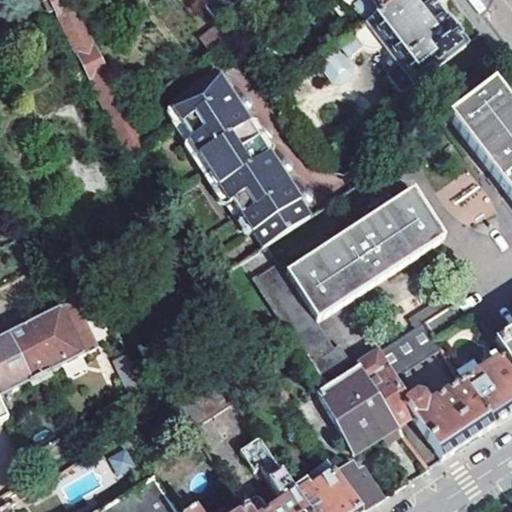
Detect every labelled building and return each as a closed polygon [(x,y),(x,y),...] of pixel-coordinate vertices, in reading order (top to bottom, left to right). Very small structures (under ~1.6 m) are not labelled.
[(34,0),(35,1),(36,0),(46,0),(42,2),(47,15),(54,12),(132,164),(149,156),(69,0),(34,0)] [(239,0),(196,0),(214,23),(241,2),(239,0)] [(415,87),(465,48),(428,0),(401,0),(368,26),(320,63),(334,82),(342,83),(355,75),(355,66),(350,59),(363,49),(400,97),(413,86),(415,87)] [(364,0),(365,0),(355,9),(368,26),(401,0),(364,0)] [(232,206),(261,250),(311,217),(219,86),(189,105),(188,103),(171,114),(192,144),(188,148),(229,209),(232,206)] [(511,334),(499,343),(492,347),(502,360),(511,374),(511,111),(494,88),(449,122),(511,202),(511,334)] [(439,190),(462,228),(493,209),(470,171),(439,190)] [(315,324),(443,242),(411,194),(285,277),(315,324)] [(154,262),(132,273),(145,296),(166,286),(154,262)] [(279,321),(300,308),(274,265),(253,278),(279,321)] [(448,309),(443,302),(410,324),(415,331),(423,327),(448,309)] [(0,399),(95,351),(71,304),(58,310),(0,339),(0,399)] [(423,327),(433,344),(462,325),(451,306),(448,309),(423,327)] [(483,319),(477,323),(492,347),(499,343),(483,319)] [(315,324),(288,340),(318,397),(356,373),(340,347),(333,352),(315,324)] [(358,372),(395,431),(411,420),(405,409),(406,404),(392,383),(438,352),(433,344),(423,327),(415,331),(374,358),(356,370),(358,372)] [(125,387),(138,380),(125,354),(112,360),(125,387)] [(511,416),(511,374),(502,360),(461,386),(493,429),(511,416)] [(316,397),(351,460),(395,431),(358,372),(356,373),(318,397),(316,397)] [(174,403),(192,431),(235,405),(217,377),(174,403)] [(411,420),(440,464),(448,459),(493,429),(461,386),(429,408),(423,399),(418,397),(406,404),(405,409),(411,420)] [(258,441),(239,454),(253,475),(260,472),(278,500),(281,497),(285,505),(273,511),(267,511),(260,502),(255,501),(242,508),(245,511),(303,511),(290,491),(258,441)] [(130,467),(120,452),(105,462),(114,477),(130,467)] [(357,511),(335,478),(326,464),(290,491),(303,511),(357,511)] [(357,477),(351,469),(335,478),(357,511),(367,511),(380,504),(360,476),(357,477)] [(173,511),(154,481),(104,511),(173,511)]
